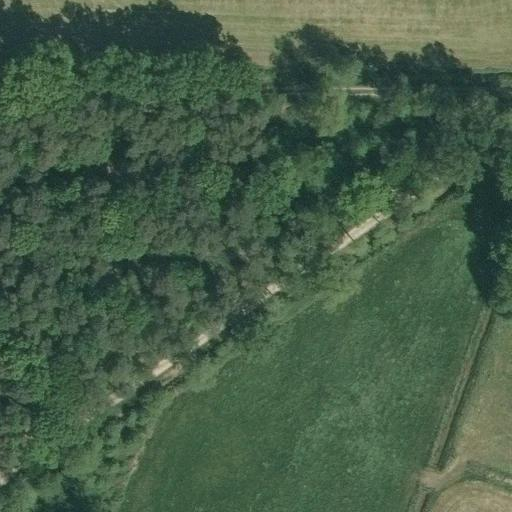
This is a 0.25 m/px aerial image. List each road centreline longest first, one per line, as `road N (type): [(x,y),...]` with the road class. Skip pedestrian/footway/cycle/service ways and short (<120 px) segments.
road 1 (track): [(0,493),(511,137)]
road 2 (track): [(0,44),(511,80)]
